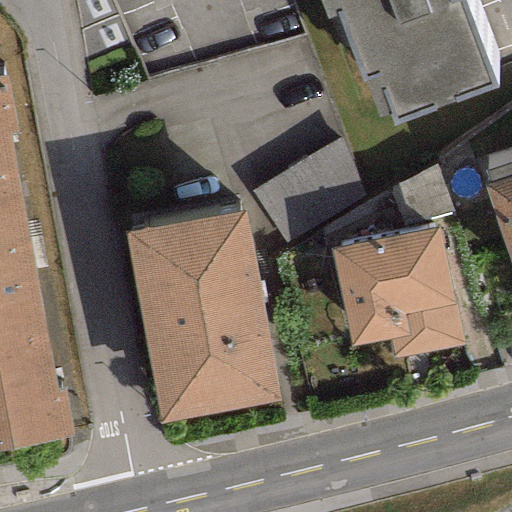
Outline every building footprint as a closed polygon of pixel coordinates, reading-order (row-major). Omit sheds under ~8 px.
[(319,0),(327,18),(336,15),(361,81),(365,79),(380,118),(388,115),(393,127),(496,88),(462,0),(457,0),(452,2),(451,0),(319,0)] [(0,86),(0,449),(73,436),(64,386),(55,388),(0,86)] [(341,136),(247,190),(285,247),(368,199),(341,136)] [(487,184),(482,186),(511,274),(511,162),(483,172),(487,184)] [(278,403),(245,212),(125,232),(159,424),(278,403)] [(439,227),(329,250),(349,348),(389,340),(392,358),(462,344),(439,227)]
